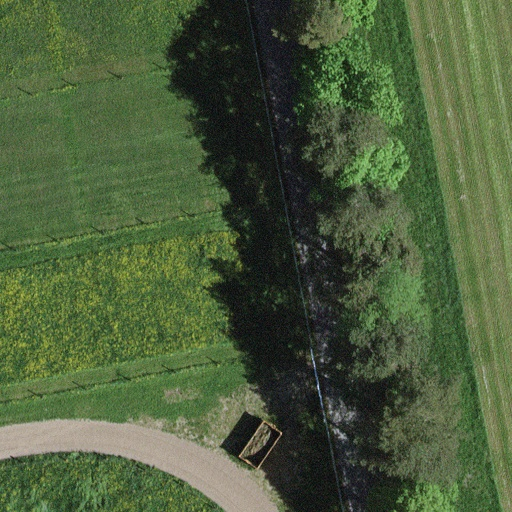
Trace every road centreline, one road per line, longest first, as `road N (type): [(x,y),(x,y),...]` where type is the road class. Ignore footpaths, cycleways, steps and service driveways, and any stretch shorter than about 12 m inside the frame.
road 1 (unclassified): [(374,511),(277,0)]
road 2 (unknown): [(238,511),(205,479),(137,445),(62,433)]
